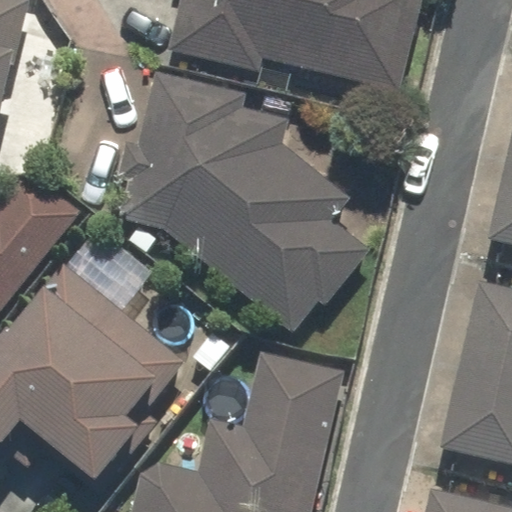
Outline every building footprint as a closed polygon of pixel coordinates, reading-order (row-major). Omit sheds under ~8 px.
[(176,0),(162,74),(287,99),(290,81),(400,102),(420,0),(176,0)] [(0,98),(9,60),(0,58),(0,98)] [(125,197),(137,200),(133,218),(286,339),(365,260),(334,228),(351,210),(283,151),(290,131),(245,114),(248,102),(156,78),(125,197)] [(511,122),(486,244),(511,249),(511,122)] [(0,319),(81,226),(35,187),(7,219),(0,212),(0,319)] [(186,369),(60,268),(0,343),(0,457),(15,438),(98,505),(156,432),(143,422),(186,369)] [(511,296),(478,289),(440,460),(511,475),(511,296)] [(312,511),(342,375),(260,358),(245,428),(210,420),(198,478),(150,468),(140,511),(312,511)] [(507,511),(426,495),(421,511),(507,511)]
